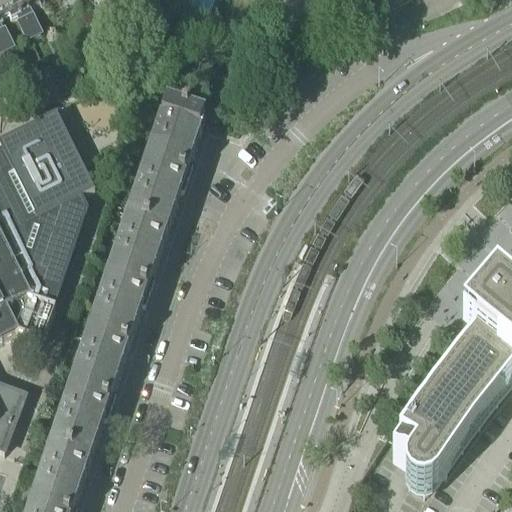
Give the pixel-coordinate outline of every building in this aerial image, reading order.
[(0,0),(0,62),(12,57),(3,39),(1,40),(0,38),(0,32),(2,31),(0,27),(8,23),(10,27),(17,24),(20,30),(17,32),(26,50),(40,43),(28,18),(40,12),(37,5),(33,0),(0,0)] [(381,0),(390,17),(422,0),(381,0)] [(92,81),(100,99),(125,94),(114,70),(92,81)] [(82,102),(73,84),(56,87),(49,72),(43,74),(45,78),(23,89),(24,92),(1,97),(9,114),(82,102)] [(85,79),(73,84),(82,102),(94,100),(85,79)] [(140,81),(138,92),(154,89),(154,87),(153,87),(150,80),(140,81)] [(165,116),(146,174),(186,187),(191,174),(189,172),(203,129),(165,116)] [(0,459),(3,460),(24,405),(0,396),(0,348),(14,342),(42,352),(56,317),(88,219),(82,208),(95,201),(56,122),(0,149),(0,156),(1,158),(0,158),(0,459)] [(146,174),(127,231),(165,244),(179,201),(182,200),(186,187),(146,174)] [(127,231),(107,289),(148,302),(152,289),(150,287),(165,244),(127,231)] [(107,289),(88,344),(127,357),(141,315),(144,315),(148,302),(107,289)] [(461,345),(473,355),(474,353),(476,348),(478,344),(476,342),(475,339),(475,337),(476,334),(478,333),(479,332),(482,331),(484,331),(487,332),(492,327),(498,321),(504,317),(506,316),(507,315),(495,305),(475,329),(461,345)] [(474,353),(473,355),(474,356),(474,357),(473,356),(472,357),(511,391),(511,315),(509,313),(508,314),(509,315),(508,316),(507,315),(506,316),(504,317),(498,321),(492,327),(487,332),(484,331),(482,331),(479,332),(478,333),(476,334),(475,337),(475,339),(476,342),(478,344),(476,348),(474,353)] [(88,344),(69,402),(110,416),(114,403),(112,401),(127,357),(88,344)] [(511,396),(511,391),(472,357),(462,369),(452,382),(443,393),(433,406),(425,417),(417,428),(407,442),(398,455),(400,457),(392,469),(407,479),(404,486),(405,494),(409,501),(415,506),(423,507),(430,504),(436,499),(462,462),(479,438),(496,416),(511,396)] [(69,402),(50,459),(88,472),(103,429),(105,428),(110,416),(69,402)] [(50,459),(32,511),(74,511),(88,472),(50,459)]
